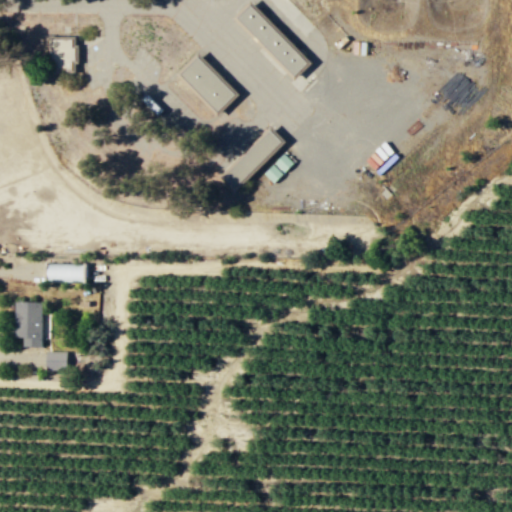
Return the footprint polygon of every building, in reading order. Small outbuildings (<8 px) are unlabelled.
[(293,78),(309,63),(253,2),(237,17),(293,78)] [(76,36),(50,36),(50,72),(76,72),(76,36)] [(218,112),(237,92),(200,55),(180,74),(218,112)] [(282,140),(268,127),(221,177),(235,190),(282,140)] [(293,162),(282,153),(263,173),(273,183),(293,162)] [(86,263),(47,262),(47,281),(85,282),(86,263)] [(22,337),(22,346),(40,346),(42,302),(15,301),(14,337),(22,337)] [(66,351),(46,351),(46,369),(66,369),(66,351)]
